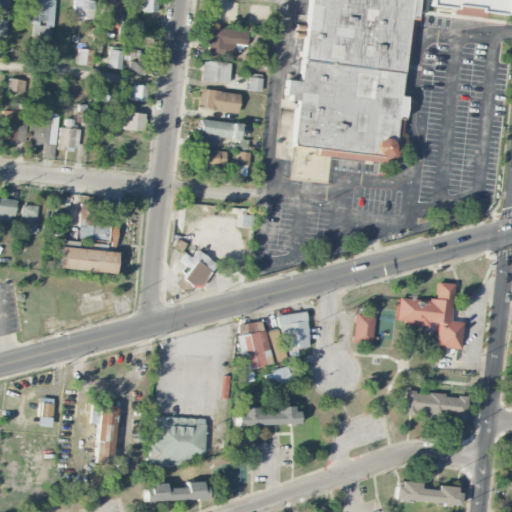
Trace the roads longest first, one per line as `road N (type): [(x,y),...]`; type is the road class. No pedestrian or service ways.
road 1 (secondary): [(355,274),(0,366)]
road 2 (residential): [(181,0),(154,327)]
road 3 (residential): [(511,225),(481,511)]
road 4 (residential): [(487,461),(398,455),(236,511)]
road 5 (residential): [(162,188),(0,170)]
road 6 (secondary): [(511,234),(355,274)]
